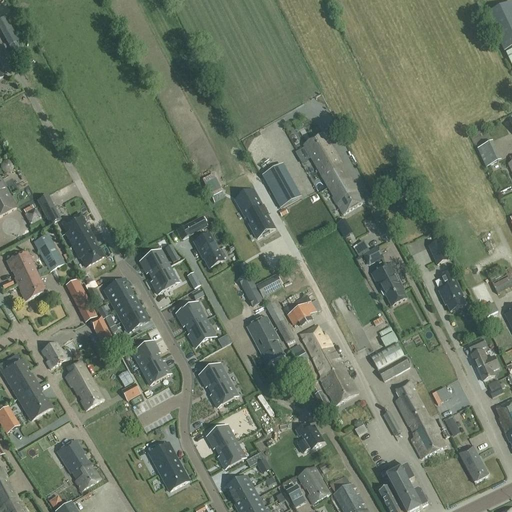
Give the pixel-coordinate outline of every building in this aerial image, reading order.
[(5,18),(0,20),(0,29),(9,47),(18,42),(5,18)] [(501,106),(509,103),(505,92),(497,95),(501,106)] [(258,127),(270,154),(289,146),(277,121),(285,118),(287,121),(322,105),(319,99),(258,127)] [(498,142),(511,136),(509,131),(495,138),(498,142)] [(342,167),(323,135),(304,146),(322,176),(320,177),(343,216),(365,203),(356,185),(353,186),(350,181),(351,179),(343,166),(342,167)] [(485,146),(492,164),(496,163),(489,145),(485,146)] [(0,168),(0,169),(7,174),(12,166),(4,162),(0,168)] [(292,190),(298,200),(302,198),(284,164),(262,176),(275,199),(292,190)] [(0,218),(16,210),(0,179),(0,218)] [(292,190),(275,199),(281,210),(298,200),(292,190)] [(258,241),(276,231),(254,193),(237,203),(258,241)] [(60,220),(51,205),(47,197),(38,203),(42,210),(50,226),(60,220)] [(40,222),(30,200),(16,205),(26,228),(40,222)] [(284,216),(288,214),(285,209),(279,212),(282,218),(284,216)] [(66,235),(73,248),(92,237),(80,216),(62,225),(67,234),(66,235)] [(205,228),(200,220),(177,232),(182,241),(205,228)] [(198,241),(194,243),(201,255),(209,270),(223,262),(222,260),(225,259),(221,251),(218,253),(209,235),(198,241)] [(104,258),(92,237),(73,248),(80,260),(81,259),(86,268),(104,258)] [(410,253),(426,251),(425,240),(408,242),(410,253)] [(369,253),(363,242),(354,248),(360,259),(364,256),(369,253)] [(52,243),(37,250),(50,273),(64,265),(52,243)] [(437,266),(448,261),(440,243),(429,248),(437,266)] [(379,248),(369,253),(364,256),(370,266),(385,257),(379,248)] [(149,274),(151,279),(169,269),(160,252),(140,263),(147,275),(149,274)] [(18,287),(38,277),(27,254),(7,263),(11,273),(13,272),(16,278),(15,280),(18,287)] [(179,260),(176,255),(171,258),(173,263),(179,260)] [(511,274),(506,262),(486,272),(498,296),(511,288),(511,274)] [(401,286),(391,266),(372,276),(378,286),(380,284),(383,290),(382,290),(382,292),(384,296),(385,297),(386,296),(393,308),(407,300),(400,287),(401,286)] [(152,284),(158,296),(178,285),(169,269),(151,279),(154,283),(152,284)] [(466,306),(460,294),(461,293),(452,274),(440,280),(445,291),(439,293),(445,306),(447,306),(450,314),(466,306)] [(249,276),(240,281),(243,287),(250,302),(253,308),(263,303),(249,276)] [(38,277),(18,287),(21,292),(20,293),(25,303),(46,293),(41,282),(40,283),(38,277)] [(277,277),(256,288),(262,298),(282,288),(277,277)] [(200,287),(196,280),(190,283),(194,291),(200,287)] [(67,287),(66,287),(82,320),(85,324),(97,318),(78,281),(70,285),(67,287)] [(105,293),(111,303),(130,292),(125,282),(105,293)] [(99,300),(95,291),(88,294),(93,304),(99,300)] [(111,303),(117,313),(136,302),(130,292),(111,303)] [(203,298),(200,292),(192,296),(195,302),(203,298)] [(345,295),(334,301),(350,334),(360,329),(345,295)] [(294,327),(317,313),(307,297),(284,310),(294,327)] [(136,302),(117,313),(122,323),(142,313),(136,302)] [(287,344),(294,340),(274,303),(266,308),(287,344)] [(187,327),(189,332),(207,322),(198,305),(178,316),(184,328),(187,327)] [(122,323),(128,333),(147,323),(142,313),(122,323)] [(101,346),(112,340),(101,318),(90,324),(101,346)] [(284,357),(276,342),(278,341),(267,319),(247,329),(260,353),(261,353),(268,365),(284,357)] [(189,337),(196,349),(216,338),(207,322),(189,332),(191,336),(189,337)] [(385,323),(373,330),(379,339),(391,333),(385,323)] [(323,338),(317,327),(301,336),(312,360),(321,380),(319,381),(326,394),(329,396),(335,407),(359,395),(327,337),(323,338)] [(228,336),(223,339),(227,347),(232,344),(229,338),(228,336)] [(487,362),(482,351),(486,348),(483,341),(468,348),(472,357),(471,357),(484,383),(494,378),(492,373),(499,370),(494,359),(487,362)] [(65,362),(60,351),(56,344),(41,352),(44,358),(46,357),(48,362),(46,364),(50,371),(65,362)] [(384,383),(411,369),(405,358),(397,344),(392,347),(386,350),(371,359),(378,373),(379,373),(384,383)] [(134,357),(144,373),(161,363),(159,359),(161,358),(154,346),(134,357)] [(311,368),(299,346),(290,351),(302,373),(311,368)] [(1,375),(18,401),(38,388),(30,376),(28,377),(25,372),(27,370),(22,362),(20,363),(16,357),(8,363),(11,369),(1,375)] [(83,368),(79,363),(66,371),(69,375),(65,379),(71,389),(72,388),(77,397),(78,396),(82,402),(80,403),(86,412),(103,402),(83,368)] [(164,368),(161,363),(144,373),(153,390),(173,379),(166,367),(164,368)] [(220,366),(200,377),(207,389),(209,388),(211,392),(229,382),(220,366)] [(124,388),(133,383),(127,373),(118,378),(124,388)] [(229,382),(211,392),(214,397),(212,398),(218,410),(238,399),(229,382)] [(432,424),(409,382),(394,388),(400,400),(396,402),(409,428),(410,427),(416,438),(411,441),(422,460),(446,448),(439,434),(440,434),(435,423),(432,424)] [(500,386),(498,382),(488,387),(491,393),(489,393),(492,400),(504,395),(502,391),(505,389),(503,384),(500,386)] [(127,403),(141,396),(135,385),(122,392),(127,403)] [(309,387),(314,396),(324,414),(330,410),(321,392),(319,394),(313,385),(309,387)] [(38,388),(18,401),(31,423),(52,410),(45,400),(43,400),(39,395),(41,393),(38,388)] [(245,399),(236,407),(240,410),(248,403),(245,399)] [(500,419),(499,421),(510,444),(511,443),(511,444),(511,401),(496,409),(500,419)] [(4,420),(0,413),(0,426),(5,435),(17,428),(10,416),(4,420)] [(395,437),(401,434),(390,413),(384,417),(395,437)] [(310,431),(307,425),(296,432),(300,437),(302,436),(311,452),(324,444),(314,428),(310,431)] [(355,431),(359,438),(368,432),(364,426),(355,431)] [(227,428),(208,439),(214,451),(216,449),(219,454),(237,444),(227,428)] [(261,452),(267,449),(264,444),(265,443),(263,439),(256,443),(261,452)] [(85,456),(76,442),(57,454),(71,475),(76,482),(76,483),(82,493),(100,481),(94,471),(93,472),(91,467),(88,461),(86,462),(83,457),(85,456)] [(237,444),(219,454),(221,458),(219,459),(226,471),(246,460),(237,444)] [(189,483),(169,445),(150,455),(170,493),(189,483)] [(475,485),(489,477),(472,448),(459,455),(475,485)] [(258,465),(254,458),(247,463),(250,469),(258,465)] [(270,471),(265,462),(258,466),(263,474),(270,471)] [(0,470),(0,507),(18,499),(10,485),(7,485),(4,480),(7,478),(3,469),(0,470)] [(330,496),(322,481),(322,480),(315,469),(298,478),(305,490),(307,490),(311,495),(308,497),(310,499),(309,499),(313,506),(330,496)] [(415,482),(408,469),(402,472),(401,472),(388,479),(392,486),(379,493),(388,511),(420,511),(422,511),(428,507),(421,494),(418,493),(414,495),(409,485),(415,482)] [(233,501),(253,490),(247,479),(227,490),(233,501)] [(273,479),(265,483),(268,488),(275,484),(273,479)] [(334,495),(333,496),(342,511),(367,511),(365,511),(362,507),(363,506),(364,506),(358,496),(356,497),(353,491),(356,490),(353,485),(351,486),(335,495),(334,495)] [(287,493),(290,499),(293,504),(303,498),(300,493),(298,488),(287,493)] [(239,510),(258,499),(253,490),(233,501),(239,510)] [(18,499),(0,507),(0,511),(25,511),(23,509),(25,508),(22,503),(20,504),(18,499)] [(239,511),(257,511),(263,509),(258,499),(239,510),(239,511)]
